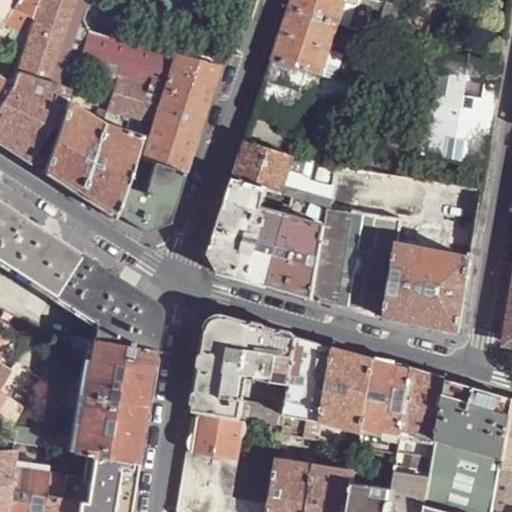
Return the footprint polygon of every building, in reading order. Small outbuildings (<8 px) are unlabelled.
[(0,0),(0,26),(13,7),(16,0),(0,0)] [(81,0),(36,0),(31,17),(9,85),(0,99),(0,144),(28,162),(53,85),(81,0)] [(36,0),(16,0),(13,7),(31,17),(36,0)] [(81,0),(53,85),(28,162),(66,101),(79,63),(90,31),(87,30),(83,18),(89,0),(81,0)] [(240,0),(209,0),(206,12),(233,22),(240,0)] [(346,0),(293,0),(291,8),(338,24),(345,4),(346,0)] [(346,0),(345,4),(358,8),(360,3),(361,0),(346,0)] [(361,0),(360,3),(384,12),(387,3),(378,0),(361,0)] [(404,9),(387,3),(384,12),(376,37),(377,37),(396,44),(404,9)] [(338,24),(291,8),(274,60),(321,76),(331,45),(338,24)] [(361,32),(338,24),(331,45),(354,53),(361,32)] [(227,40),(199,30),(190,57),(219,65),(227,40)] [(207,100),(219,65),(190,57),(137,43),(118,38),(90,31),(79,63),(107,71),(118,74),(166,88),(207,100)] [(119,31),(118,38),(137,43),(139,36),(119,31)] [(376,37),(361,32),(354,53),(370,59),(377,37),(376,37)] [(354,53),(331,45),(321,76),(360,89),(369,61),(370,59),(354,53)] [(503,58),(472,53),(471,59),(501,65),(503,58)] [(471,59),(439,54),(423,155),(486,165),(501,65),(471,59)] [(321,76),(274,60),(256,113),(304,128),(321,76)] [(393,69),(369,61),(360,89),(367,92),(383,97),(393,69)] [(118,74),(107,71),(103,84),(104,85),(104,87),(113,90),(118,74)] [(166,88),(118,74),(113,90),(106,109),(123,113),(155,121),(166,88)] [(0,99),(9,85),(0,78),(0,99)] [(207,100),(166,88),(155,121),(197,133),(202,116),(207,100)] [(383,97),(367,92),(364,98),(374,102),(380,101),(383,97)] [(66,101),(44,172),(72,190),(78,195),(80,196),(114,218),(115,212),(124,186),(139,135),(123,130),(102,123),(99,122),(66,101)] [(123,113),(106,109),(105,114),(121,118),(123,113)] [(121,118),(105,114),(102,123),(123,130),(127,120),(121,118)] [(197,133),(155,121),(143,158),(154,162),(184,172),(197,133)] [(294,156),(247,141),(241,159),(234,180),(268,189),(282,193),(294,156)] [(338,165),(294,156),(282,193),(292,197),(330,207),(338,167),(338,165)] [(184,172),(154,162),(147,181),(152,182),(149,193),(144,192),(143,193),(124,186),(115,212),(144,231),(167,223),(184,172)] [(471,261),(481,193),(338,167),(330,207),(329,209),(401,222),(397,248),(471,261)] [(268,189),(234,180),(210,254),(220,274),(246,281),(268,288),(288,215),(282,213),(262,207),(268,189)] [(0,259),(93,320),(95,325),(93,340),(155,350),(161,312),(159,307),(156,303),(0,202),(0,259)] [(401,222),(329,209),(326,226),(311,301),(353,311),(385,319),(397,248),(401,222)] [(326,226),(288,215),(268,288),(293,295),(311,301),(326,226)] [(471,261),(397,248),(385,319),(413,324),(459,334),(471,261)] [(242,419),(245,400),(243,400),(243,398),(241,398),(245,373),(250,374),(275,378),(291,381),(292,375),(298,338),(274,331),(266,328),(230,318),(208,330),(195,411),(200,412),(242,419)] [(0,366),(8,371),(9,372),(27,345),(0,327),(0,366)] [(73,348),(85,350),(87,339),(75,337),(73,348)] [(314,342),(298,338),(292,375),(308,378),(306,386),(291,384),(290,386),(288,398),(287,407),(286,416),(305,418),(322,420),(335,348),(314,342)] [(93,340),(87,339),(85,350),(83,361),(81,372),(88,373),(93,340)] [(146,404),(155,350),(93,340),(88,373),(84,394),(146,404)] [(352,353),(335,348),(322,420),(363,434),(364,426),(375,359),(352,353)] [(388,363),(375,359),(364,426),(368,427),(401,434),(412,371),(388,363)] [(0,397),(2,398),(4,395),(0,391),(0,386),(8,371),(0,366),(0,397)] [(424,374),(412,371),(401,434),(401,438),(435,444),(436,441),(447,380),(424,374)] [(81,372),(78,393),(84,394),(88,373),(81,372)] [(249,379),(250,374),(245,373),(241,398),(243,398),(243,400),(245,400),(249,379)] [(55,375),(48,374),(46,387),(53,388),(55,375)] [(250,374),(249,379),(274,383),(275,378),(250,374)] [(308,378),(292,375),(291,381),(291,384),(306,386),(308,378)] [(504,461),(511,416),(511,399),(478,389),(447,380),(436,441),(504,461)] [(37,426),(44,386),(22,382),(15,422),(37,426)] [(78,393),(65,391),(62,406),(75,408),(82,409),(84,394),(78,393)] [(136,461),(146,404),(84,394),(82,409),(80,420),(74,451),(77,451),(87,453),(92,454),(136,461)] [(272,405),(287,407),(288,398),(273,395),(272,405)] [(254,402),(245,400),(242,419),(245,420),(252,421),(254,402)] [(254,402),(252,421),(284,426),(284,424),(286,416),(287,407),(272,405),(254,402)] [(75,408),(73,419),(80,420),(82,409),(75,408)] [(200,412),(195,411),(191,432),(197,432),(200,412)] [(239,459),(245,420),(242,419),(200,412),(197,432),(191,432),(188,451),(239,459)] [(511,416),(504,461),(502,471),(511,472),(511,416)] [(322,420),(305,418),(302,438),(308,438),(319,440),(320,435),(320,431),(322,420)] [(80,420),(73,419),(68,450),(70,451),(74,451),(80,420)] [(0,511),(3,511),(12,467),(16,442),(17,432),(0,422),(0,511)] [(291,435),(293,426),(284,424),(284,426),(282,434),(291,435)] [(40,430),(18,426),(17,432),(16,442),(38,445),(40,430)] [(368,427),(367,433),(400,440),(401,438),(401,434),(368,427)] [(330,439),(320,435),(319,440),(316,456),(327,457),(330,439)] [(504,461),(436,441),(435,444),(433,458),(432,464),(431,471),(425,506),(445,511),(495,511),(502,471),(504,461)] [(399,446),(392,444),(390,451),(398,453),(398,452),(399,446)] [(398,452),(409,454),(410,448),(399,446),(398,452)] [(85,465),(87,453),(77,451),(75,464),(85,465)] [(188,451),(179,507),(182,511),(269,511),(271,504),(234,498),(240,459),(239,459),(188,451)] [(397,460),(396,465),(403,466),(407,467),(409,454),(398,452),(398,453),(397,460)] [(128,511),(136,461),(92,454),(91,466),(89,478),(85,504),(79,503),(77,511),(128,511)] [(271,504),(277,466),(240,459),(234,498),(271,504)] [(306,511),(315,466),(278,460),(277,466),(271,504),(269,511),(306,511)] [(431,471),(432,464),(412,460),(411,468),(431,471)] [(423,511),(425,506),(431,471),(411,468),(407,467),(403,466),(396,465),(392,489),(390,501),(388,511),(423,511)] [(349,511),(354,483),(356,472),(315,466),(306,511),(349,511)] [(12,467),(3,511),(38,511),(41,494),(42,494),(48,471),(12,467)] [(67,474),(48,471),(42,494),(63,498),(67,474)] [(511,511),(511,472),(502,471),(495,511),(511,511)] [(85,504),(89,478),(68,474),(67,474),(63,498),(80,501),(79,503),(85,504)] [(388,511),(390,501),(373,498),(374,486),(354,483),(349,511),(388,511)] [(373,498),(390,501),(392,489),(374,486),(373,498)] [(77,511),(79,503),(80,501),(63,498),(42,494),(41,494),(38,511),(77,511)]
